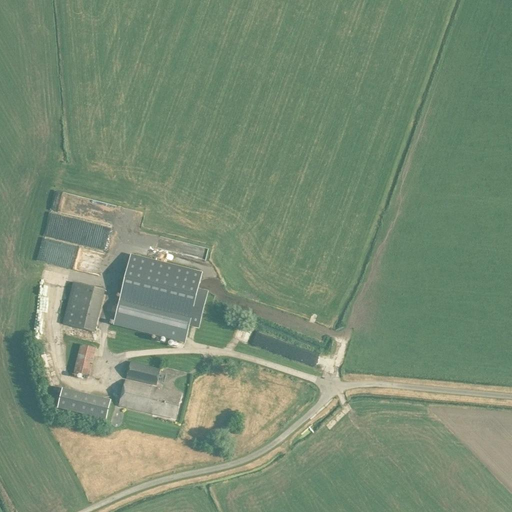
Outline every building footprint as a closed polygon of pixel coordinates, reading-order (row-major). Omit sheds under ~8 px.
[(54,231),(66,233),(68,220),(75,221),(77,213),(60,210),(58,221),(55,221),(54,231)] [(99,219),(95,239),(110,243),(111,238),(105,236),(106,230),(113,231),(115,222),(99,219)] [(41,251),(104,264),(108,246),(45,233),(41,251)] [(201,273),(156,262),(130,255),(113,324),(183,342),(188,324),(197,327),(207,290),(197,288),(201,273)] [(72,281),(62,322),(93,330),(104,289),(72,281)] [(248,343),(252,331),(237,325),(232,337),(248,343)] [(43,340),(53,335),(51,330),(41,334),(43,340)] [(79,344),(73,371),(88,376),(95,347),(79,344)] [(51,375),(59,372),(55,359),(57,359),(54,349),(45,351),(51,375)] [(130,361),(126,377),(155,385),(159,368),(130,361)] [(175,418),(181,393),(125,380),(119,404),(175,418)] [(110,399),(61,387),(56,407),(105,418),(110,399)]
